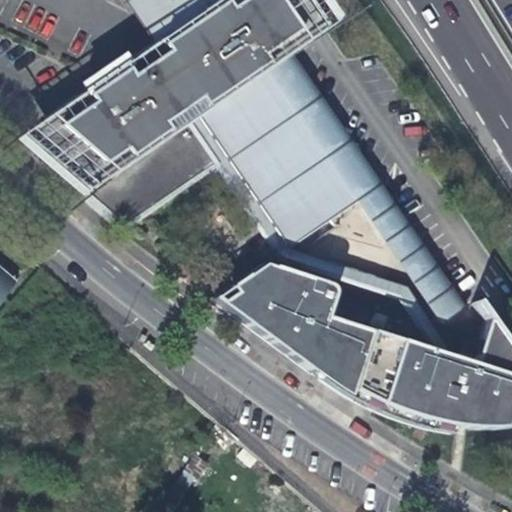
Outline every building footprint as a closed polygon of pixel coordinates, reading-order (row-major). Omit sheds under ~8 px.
[(138,0),(165,40),(147,52),(142,55),(42,123),(71,149),(61,154),(48,161),(124,230),(214,171),(220,167),(183,110),(192,104),(229,161),(289,252),(353,210),(372,197),(284,61),(294,54),(259,0),(138,0)] [(112,0),(147,52),(165,40),(138,0),(112,0)] [(183,110),(220,167),(214,171),(284,278),(308,287),(301,275),(394,308),(431,363),(453,370),(403,295),(288,256),(227,163),(229,161),(192,104),(183,110)] [(452,321),(372,197),(353,210),(433,333),(452,321)] [(0,254),(0,310),(29,278),(0,254)] [(431,363),(320,328),(327,305),(328,300),(327,298),(325,293),(320,290),(316,289),(308,287),(284,278),(262,271),(206,310),(249,344),(279,366),(305,383),(310,370),(319,373),(316,381),(321,384),(327,387),(332,391),(338,394),(342,396),(349,401),(357,405),(364,409),(372,413),(379,417),(387,420),(395,423),(402,427),(411,430),(418,433),(426,435),(432,437),(436,437),(441,438),(447,439),(454,440),(460,441),(484,441),(510,439),(511,434),(511,386),(480,336),(474,350),(482,362),(479,369),(469,366),(466,374),(453,370),(431,363)] [(474,350),(469,366),(479,369),(482,362),(474,350)] [(312,389),(316,381),(319,373),(310,370),(305,383),(310,387),(312,389)] [(316,381),(312,389),(321,395),(339,406),(357,416),(385,429),(414,440),(432,445),(439,446),(442,445),(447,439),(441,438),(436,437),(432,437),(426,435),(418,433),(411,430),(402,427),(395,423),(387,420),(379,417),(372,413),(364,409),(357,405),(349,401),(342,396),(338,394),(332,391),(327,387),(321,384),(316,381)]
